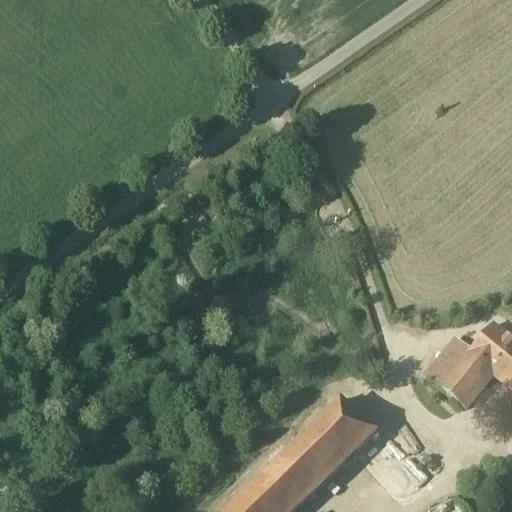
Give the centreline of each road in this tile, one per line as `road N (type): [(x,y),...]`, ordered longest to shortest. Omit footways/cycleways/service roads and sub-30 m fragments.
road 1 (unclassified): [(199,0),(267,105),(418,0)]
road 2 (track): [(384,387),(464,457),(500,471),(511,466)]
